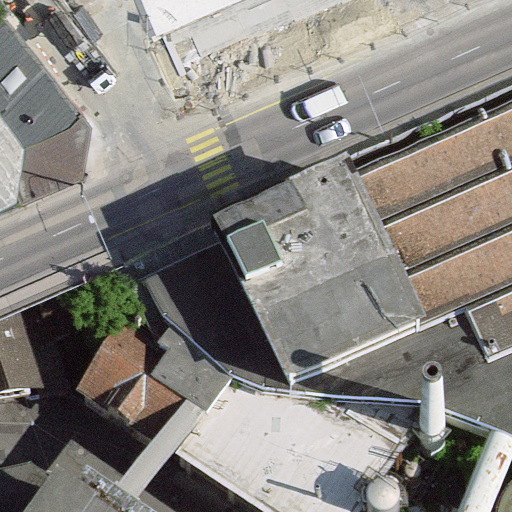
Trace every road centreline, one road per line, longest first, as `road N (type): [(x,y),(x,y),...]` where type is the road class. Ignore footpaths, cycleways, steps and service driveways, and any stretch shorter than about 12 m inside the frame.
road 1 (tertiary): [(511,35),(164,190)]
road 2 (residential): [(164,190),(59,0)]
road 3 (residential): [(179,511),(79,443),(0,446)]
road 4 (tertiary): [(164,190),(0,262)]
